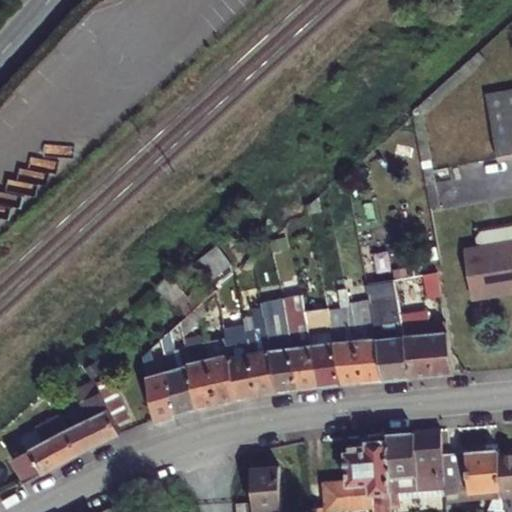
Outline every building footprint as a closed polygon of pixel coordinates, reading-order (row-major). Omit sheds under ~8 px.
[(489,35),(471,52),(477,58),(496,42),(489,35)] [(410,107),(424,181),(434,180),(421,110),(477,58),(471,52),(410,107)] [(511,84),(482,91),(494,154),(511,150),(511,84)] [(434,180),(424,181),(428,206),(438,204),(434,180)] [(511,222),(498,225),(500,237),(511,235),(511,222)] [(502,280),(511,278),(511,235),(500,237),(498,225),(481,228),(479,231),(480,241),(461,244),(464,257),(499,254),(502,280)] [(499,254),(464,257),(470,291),(501,285),(500,280),(502,280),(499,254)] [(437,283),(433,268),(419,270),(422,286),(437,283)] [(343,284),(346,301),(367,297),(366,289),(364,280),(343,284)] [(343,284),(321,288),(325,304),(325,305),(346,301),(343,284)] [(196,303),(198,314),(216,297),(214,286),(196,303)] [(382,374),(409,372),(397,313),(393,291),(367,297),(374,332),(382,374)] [(178,319),(180,330),(198,314),(196,303),(178,319)] [(303,307),(305,315),(326,312),(325,305),(325,304),(303,307)] [(282,310),(284,318),(305,315),(303,307),(282,310)] [(261,313),(263,320),(284,318),(282,310),(261,313)] [(409,372),(430,370),(421,321),(419,310),(397,313),(409,372)] [(255,390),(275,387),(268,345),(263,320),(261,313),(260,313),(253,314),(256,329),(253,329),(256,347),(247,349),(255,390)] [(452,368),(443,318),(421,321),(430,370),(452,368)] [(160,336),(161,339),(181,334),(180,330),(178,319),(160,336)] [(235,394),(255,390),(247,349),(239,350),(235,333),(231,334),(228,319),(221,320),(223,334),(235,394)] [(352,334),(360,376),(382,374),(374,332),(352,334)] [(215,399),(235,394),(223,334),(203,340),(215,399)] [(339,378),(360,376),(352,334),(331,337),(339,378)] [(141,356),(163,351),(161,339),(160,336),(141,353),(141,356)] [(339,378),(331,337),(325,338),(310,340),(317,381),(339,378)] [(196,403),(215,399),(203,340),(183,344),(186,360),(196,403)] [(296,383),(317,381),(310,340),(289,343),(296,383)] [(275,387),(296,383),(289,343),(268,345),(275,387)] [(96,345),(80,357),(91,373),(108,361),(96,345)] [(175,409),(196,403),(186,360),(166,366),(175,409)] [(153,416),(175,409),(166,366),(144,373),(153,416)] [(87,414),(65,425),(77,450),(118,429),(113,419),(127,412),(107,372),(93,378),(98,388),(79,398),(87,414)] [(13,453),(24,476),(65,455),(77,450),(65,425),(29,443),(29,445),(13,453)] [(5,427),(0,431),(0,454),(2,456),(18,443),(5,427)] [(390,449),(392,499),(448,496),(447,456),(445,433),(390,436),(390,449)] [(393,511),(392,499),(390,449),(371,450),(371,454),(348,455),(350,489),(330,490),(331,508),(308,509),(308,511),(393,511)] [(511,452),(501,453),(503,500),(511,499),(511,452)] [(447,456),(448,496),(487,494),(487,511),(503,511),(503,500),(501,453),(447,456)] [(252,511),(272,511),(273,509),(283,508),(280,471),(250,473),(252,511)] [(116,499),(117,511),(135,511),(135,499),(116,499)] [(91,511),(109,511),(109,503),(91,511)]
